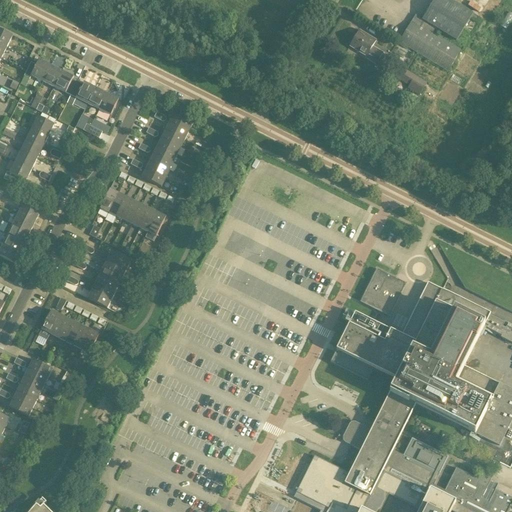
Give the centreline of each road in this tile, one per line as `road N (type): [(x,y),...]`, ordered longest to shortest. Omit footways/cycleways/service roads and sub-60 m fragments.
road 1 (residential): [(0,350),(73,195),(120,145),(152,72)]
road 2 (unclassified): [(438,213),(256,126)]
road 3 (unclassified): [(152,72),(3,0)]
road 4 (unclassified): [(256,126),(335,0)]
road 5 (unclassified): [(427,233),(458,287),(511,317)]
